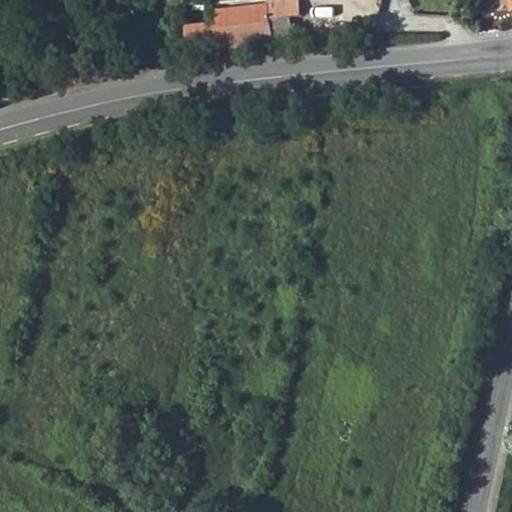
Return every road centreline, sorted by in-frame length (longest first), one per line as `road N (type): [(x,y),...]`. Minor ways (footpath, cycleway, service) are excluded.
road 1 (tertiary): [(511,53),(139,93),(0,127)]
road 2 (residential): [(511,363),(481,511)]
